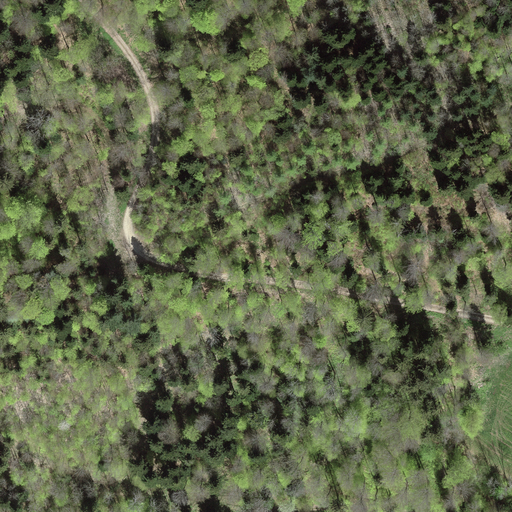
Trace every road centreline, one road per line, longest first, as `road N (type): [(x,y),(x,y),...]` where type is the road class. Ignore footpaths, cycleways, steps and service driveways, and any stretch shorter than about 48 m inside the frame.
road 1 (track): [(83,0),(133,61),(154,113),(150,157),(127,224),(145,255),(204,275),(511,324)]
road 2 (track): [(0,438),(43,458),(253,511)]
road 3 (track): [(134,242),(120,240),(110,223),(117,167),(104,123),(65,102),(31,102),(0,116)]
